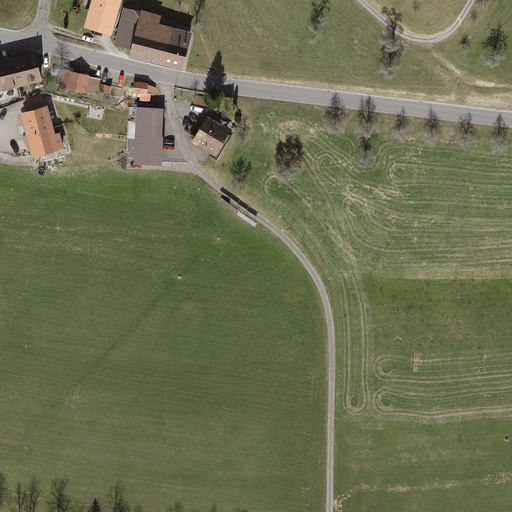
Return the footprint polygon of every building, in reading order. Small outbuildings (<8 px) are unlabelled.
[(119,0),(91,0),(85,26),(111,33),(119,0)] [(131,46),(129,54),(181,67),(190,35),(157,26),(159,18),(144,14),(144,11),(124,5),(115,42),(131,46)] [(2,58),(0,59),(0,89),(41,79),(36,56),(4,63),(2,58)] [(100,79),(61,70),(58,86),(94,94),(95,91),(97,92),(100,79)] [(148,83),(135,82),(134,92),(141,92),(140,96),(151,97),(152,87),(147,87),(148,83)] [(111,86),(101,84),(100,91),(110,93),(111,86)] [(210,99),(196,96),(194,103),(208,106),(210,99)] [(20,111),(33,156),(65,147),(60,130),(55,132),(47,103),(20,111)] [(138,111),(135,164),(173,166),(174,151),(169,151),(169,139),(163,138),(164,112),(138,111)] [(209,117),(193,141),(214,155),(229,130),(225,127),(227,123),(220,119),(218,122),(209,117)]
